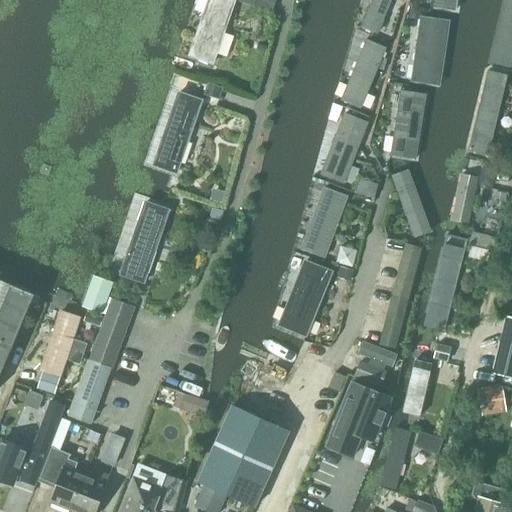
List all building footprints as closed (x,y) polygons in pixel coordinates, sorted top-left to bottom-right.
[(212,0),(194,60),(220,69),(241,0),(212,0)] [(377,0),(369,31),(393,38),(403,0),(377,0)] [(461,0),(436,0),(435,10),(460,14),(461,0)] [(511,0),(509,0),(494,68),(511,71),(511,0)] [(417,87),(444,90),(451,23),(424,20),(417,87)] [(346,105),(371,114),(389,50),(369,43),(346,105)] [(510,80),(488,75),(470,157),(493,162),(510,80)] [(205,95),(220,101),(224,89),(209,83),(205,95)] [(394,161),(421,165),(432,97),(405,93),(394,161)] [(204,102),(184,95),(159,169),(178,176),(204,102)] [(346,117),(327,180),(350,187),(369,124),(346,117)] [(436,234),(412,173),(397,179),(420,240),(436,234)] [(460,225),(474,227),(482,178),(462,175),(454,224),(460,225)] [(306,255),(330,261),(350,199),(325,191),(306,255)] [(144,203),(122,277),(150,285),(172,211),(144,203)] [(494,250),(498,237),(474,230),(471,243),(494,250)] [(448,240),(441,276),(461,281),(469,244),(448,240)] [(406,246),(403,256),(419,260),(421,250),(406,246)] [(403,256),(401,265),(416,269),(419,260),(403,256)] [(275,331),(303,344),(335,278),(306,264),(275,331)] [(401,265),(398,275),(414,279),(416,269),(401,265)] [(95,275),(83,306),(97,311),(104,314),(116,283),(95,275)] [(398,275),(396,284),(411,288),(414,279),(398,275)] [(441,276),(429,329),(449,334),(461,281),(441,276)] [(396,284),(393,294),(409,298),(411,288),(396,284)] [(112,298),(90,360),(111,369),(112,370),(135,307),(112,298)] [(392,298),(390,307),(405,311),(408,302),(392,298)] [(390,307),(387,317),(403,321),(405,311),(390,307)] [(58,373),(79,320),(57,312),(36,364),(58,373)] [(387,317),(385,326),(400,330),(403,321),(387,317)] [(385,326),(382,336),(398,340),(400,330),(385,326)] [(380,345),(395,349),(398,340),(382,336),(380,345)] [(73,338),(66,358),(79,363),(86,343),(73,338)] [(360,360),(398,373),(403,358),(366,345),(360,360)] [(511,353),(496,352),(494,373),(511,375),(511,353)] [(68,416),(90,425),(111,369),(90,360),(89,359),(68,416)] [(397,377),(361,363),(355,378),(391,392),(397,377)] [(408,416),(425,419),(436,367),(418,364),(408,416)] [(41,372),(36,386),(53,391),(58,377),(41,372)] [(335,373),(331,381),(341,386),(345,378),(335,373)] [(331,381),(328,389),(338,393),(341,386),(331,381)] [(374,439),(390,400),(352,385),(327,448),(352,458),(362,434),(374,439)] [(218,511),(226,495),(254,508),(289,433),(232,407),(198,482),(204,484),(195,506),(197,507),(196,511),(218,511)] [(385,489),(400,492),(414,435),(399,431),(385,489)] [(438,454),(442,440),(421,433),(416,447),(438,454)] [(22,472),(30,452),(5,442),(0,452),(0,482),(2,483),(5,482),(12,485),(18,470),(22,472)] [(71,455),(52,447),(39,479),(54,484),(56,479),(59,480),(50,502),(71,511),(86,474),(74,470),(77,463),(69,460),(71,455)] [(86,474),(71,511),(73,511),(94,511),(107,484),(106,483),(109,476),(99,472),(97,479),(86,474)] [(133,478),(132,480),(119,511),(160,511),(161,511),(178,511),(186,482),(166,475),(160,488),(133,478)] [(479,499),(475,511),(503,511),(506,506),(509,493),(478,484),(474,486),(472,494),(474,498),(479,499)]
